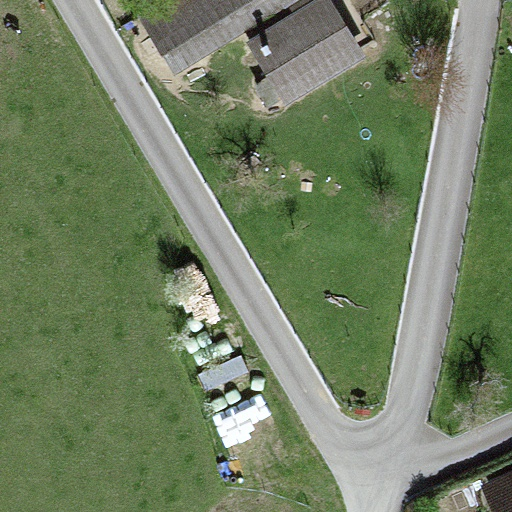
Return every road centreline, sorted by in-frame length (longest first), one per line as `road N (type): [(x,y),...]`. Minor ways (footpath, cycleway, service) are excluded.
road 1 (unclassified): [(73,0),(321,419),(341,445),(389,475)]
road 2 (residential): [(485,0),(389,475)]
